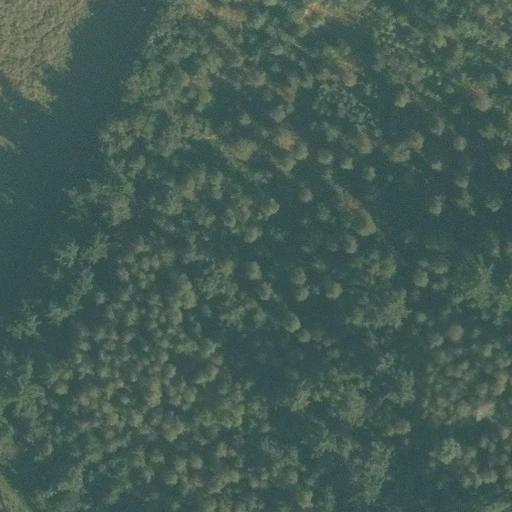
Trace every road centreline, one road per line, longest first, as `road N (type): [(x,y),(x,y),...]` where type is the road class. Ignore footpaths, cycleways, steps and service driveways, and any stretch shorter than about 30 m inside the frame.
road 1 (track): [(511,4),(128,193),(0,401)]
road 2 (track): [(128,193),(366,511)]
road 3 (track): [(145,0),(0,299)]
road 4 (track): [(511,266),(271,385)]
